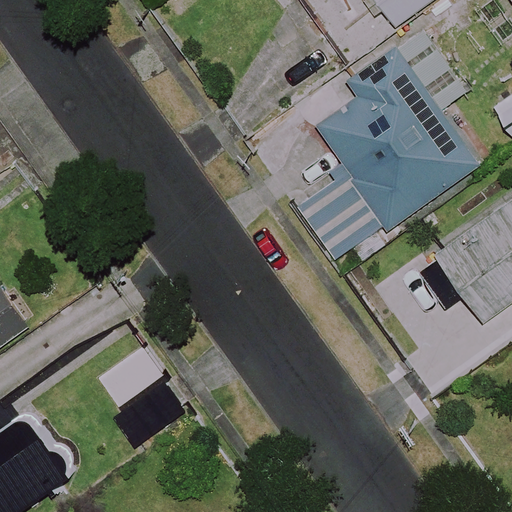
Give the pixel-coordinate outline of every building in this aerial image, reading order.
[(380,0),(398,25),(433,0),(380,0)] [(446,109),(401,50),(312,117),(350,167),(300,205),(345,264),(483,159),(446,109)] [(511,300),(511,200),(438,253),(485,319),(511,300)] [(0,286),(0,347),(29,326),(0,286)] [(188,409),(168,380),(117,416),(137,445),(188,409)] [(0,425),(0,511),(17,511),(77,472),(36,411),(5,432),(0,425)]
